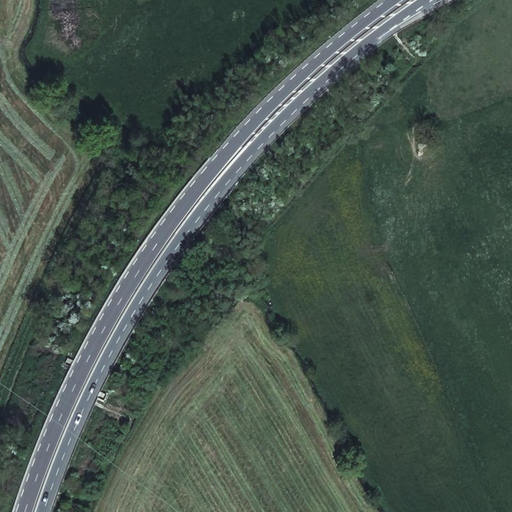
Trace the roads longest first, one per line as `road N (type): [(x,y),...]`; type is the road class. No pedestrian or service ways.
road 1 (trunk): [(46,511),(113,357),(189,238),(291,117),(430,0)]
road 2 (trunk): [(396,0),(318,59),(175,214),(77,381),(24,511)]
